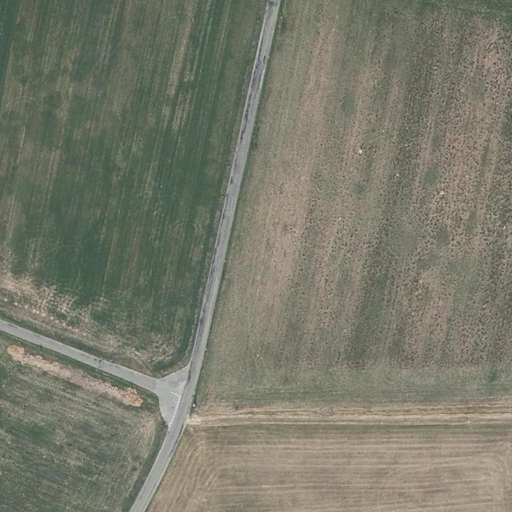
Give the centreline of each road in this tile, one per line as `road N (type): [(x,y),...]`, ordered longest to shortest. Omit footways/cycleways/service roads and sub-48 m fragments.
road 1 (unclassified): [(274,0),(187,397)]
road 2 (track): [(511,416),(180,419)]
road 3 (unclassified): [(187,397),(0,325)]
road 4 (unclassified): [(187,397),(137,511)]
